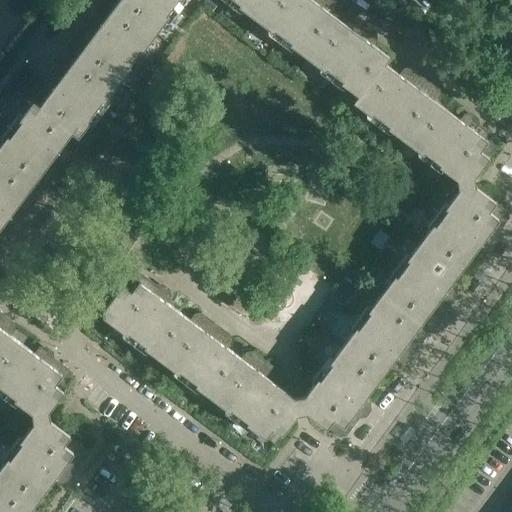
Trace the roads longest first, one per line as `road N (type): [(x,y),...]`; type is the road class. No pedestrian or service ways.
road 1 (residential): [(163,425),(77,360),(70,339),(21,301),(20,266),(95,169),(196,236),(203,298),(277,347)]
road 2 (residential): [(347,485),(511,248)]
road 3 (tertiary): [(398,511),(511,365)]
road 4 (residential): [(511,112),(416,44),(409,26),(373,0)]
